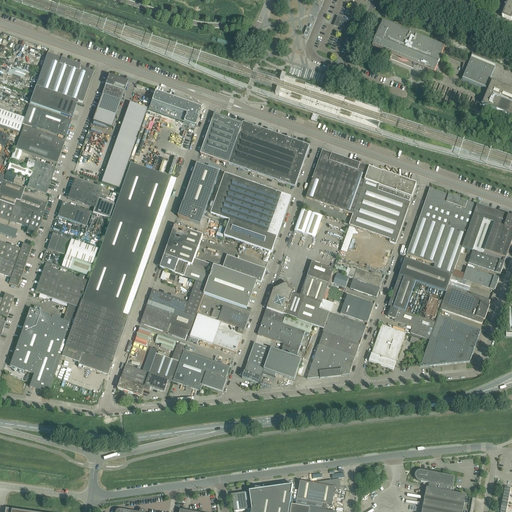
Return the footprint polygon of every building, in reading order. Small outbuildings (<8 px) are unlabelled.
[(511,0),(509,0),(508,3),(508,4),(502,18),(511,22),(511,19),(511,0)] [(335,26),(343,29),(346,21),(338,18),(335,26)] [(373,46),(392,54),(435,72),(439,61),(442,62),(443,60),(441,59),(442,55),(463,64),(461,79),(461,80),(460,83),(482,93),(483,89),(486,90),(496,67),(493,66),(494,62),(472,53),(471,56),(470,55),(467,61),(466,62),(449,55),(450,51),(451,51),(448,49),(447,50),(446,50),(446,51),(444,51),(445,48),(416,36),(417,35),(412,33),(411,34),(383,22),(378,33),(376,32),(375,35),(377,36),(376,39),(373,46)] [(53,34),(76,40),(77,35),(54,29),(53,34)] [(36,87),(78,102),(83,104),(94,73),(70,64),(71,62),(47,54),(36,87)] [(109,76),(102,95),(121,102),(128,82),(113,77),(109,76)] [(511,90),(492,82),(482,105),(511,117),(511,90)] [(30,104),(72,119),(78,102),(36,87),(33,95),(30,104)] [(202,109),(174,99),(155,92),(148,111),(195,128),(202,109)] [(102,95),(92,122),(111,128),(121,102),(102,95)] [(130,103),(101,183),(119,190),(147,109),(130,103)] [(37,127),(66,137),(71,121),(29,106),(22,125),(36,130),(37,127)] [(24,120),(0,111),(0,127),(19,134),(24,120)] [(243,124),(226,118),(215,114),(201,155),(228,164),(238,137),(243,124)] [(229,164),(247,171),(295,188),(309,146),(243,123),(243,124),(229,164)] [(24,127),(20,138),(61,153),(65,141),(24,127)] [(57,164),(61,153),(20,138),(16,150),(57,164)] [(11,158),(19,161),(22,152),(14,150),(11,158)] [(332,154),(327,153),(322,151),(312,179),(322,183),(332,154)] [(332,154),(322,183),(315,202),(325,205),(342,158),(332,154)] [(325,205),(353,215),(369,168),(342,158),(325,205)] [(34,170),(52,177),(55,169),(56,169),(56,168),(37,161),(36,162),(37,162),(34,170)] [(31,179),(49,186),(52,177),(34,170),(33,171),(10,163),(8,171),(31,179)] [(65,347),(82,353),(112,363),(128,317),(122,315),(170,179),(130,164),(82,301),(81,301),(78,308),(73,324),(65,347)] [(219,172),(197,164),(178,218),(201,225),(219,172)] [(369,168),(353,215),(349,225),(391,240),(396,242),(410,203),(409,203),(411,198),(412,199),(417,184),(369,168)] [(7,172),(3,181),(13,185),(16,175),(7,172)] [(272,253),(277,238),(291,198),(225,174),(211,215),(230,221),(224,237),(272,253)] [(46,194),(49,186),(31,179),(27,188),(46,195),(46,194)] [(315,202),(322,183),(312,179),(306,198),(315,202)] [(75,180),(68,199),(95,209),(93,213),(108,219),(115,199),(100,194),(102,190),(75,180)] [(0,188),(0,201),(2,202),(8,205),(15,207),(21,209),(27,211),(33,213),(37,215),(39,210),(45,212),(48,204),(23,195),(25,189),(2,181),(1,186),(0,188)] [(430,189),(407,255),(435,265),(458,199),(430,189)] [(452,276),(467,234),(477,206),(458,199),(435,265),(433,270),(452,276)] [(0,208),(0,218),(3,219),(8,205),(2,202),(0,208)] [(63,203),(58,216),(58,217),(86,227),(91,213),(63,203)] [(3,219),(10,222),(15,207),(8,205),(3,219)] [(511,217),(494,212),(477,206),(462,248),(473,252),(473,251),(505,262),(511,242),(511,217)] [(10,222),(16,224),(21,209),(15,207),(10,222)] [(16,224),(28,228),(33,213),(27,211),(21,209),(16,224)] [(302,210),(294,232),(305,235),(312,214),(302,210)] [(28,228),(26,234),(36,237),(39,227),(42,221),(43,217),(37,215),(33,213),(28,228)] [(312,214),(305,235),(315,239),(323,218),(312,214)] [(0,234),(15,239),(18,231),(0,224),(0,234)] [(175,227),(165,254),(160,269),(184,277),(207,285),(211,274),(209,273),(211,265),(195,259),(203,236),(175,227)] [(350,228),(341,251),(347,253),(356,230),(350,228)] [(65,256),(71,240),(53,234),(47,250),(65,256)] [(98,250),(71,240),(65,256),(61,267),(88,276),(98,250)] [(2,243),(0,248),(0,258),(3,260),(8,245),(2,243)] [(21,250),(16,264),(11,278),(9,284),(18,288),(32,247),(23,244),(21,249),(21,250)] [(0,268),(0,274),(11,278),(16,264),(21,250),(21,249),(8,245),(3,260),(0,268)] [(388,266),(393,252),(384,249),(379,263),(388,266)] [(468,264),(500,275),(505,263),(473,252),(468,264)] [(227,256),(223,269),(231,272),(256,281),(261,283),(266,270),(227,256)] [(405,260),(401,272),(389,307),(391,308),(405,313),(416,282),(446,293),(448,287),(452,276),(433,270),(405,260)] [(307,276),(300,297),(304,298),(321,304),(323,301),(329,284),(331,277),(333,270),(312,263),(308,273),(308,272),(307,273),(306,275),(306,276),(307,276)] [(345,277),(348,269),(336,265),(333,272),(345,277)] [(256,281),(231,272),(223,269),(214,266),(207,286),(204,295),(246,309),(256,281)] [(44,267),(35,293),(68,305),(78,308),(81,301),(88,282),(44,267)] [(463,280),(495,291),(499,279),(467,268),(463,280)] [(381,285),(383,280),(357,270),(356,271),(351,269),(348,278),(353,280),(380,289),(381,285)] [(349,279),(337,275),(334,285),(345,289),(349,279)] [(380,289),(353,280),(350,290),(376,299),(380,289)] [(147,306),(140,325),(167,334),(169,328),(170,328),(168,335),(185,341),(189,331),(191,332),(204,295),(207,286),(196,282),(188,303),(153,291),(149,302),(175,311),(174,315),(147,306)] [(290,290),(287,284),(280,287),(275,285),(274,290),(274,289),(267,309),(286,316),(286,317),(297,320),(304,298),(300,297),(294,295),(295,292),(290,290)] [(482,325),(490,302),(448,287),(446,293),(443,302),(440,311),(482,325)] [(5,294),(3,300),(0,298),(0,315),(7,318),(14,298),(5,294)] [(344,305),(371,315),(374,305),(345,295),(344,300),(345,301),(344,305)] [(443,302),(427,296),(420,318),(436,324),(438,316),(440,311),(443,302)] [(304,298),(297,320),(313,326),(324,330),(330,314),(319,310),(321,304),(304,298)] [(323,301),(321,304),(319,310),(330,314),(331,314),(334,305),(323,301)] [(371,315),(344,305),(341,314),(368,324),(371,315)] [(218,321),(239,328),(245,330),(249,317),(223,308),(218,321)] [(436,324),(405,313),(391,308),(388,317),(395,320),(395,322),(413,328),(411,334),(430,341),(436,324)] [(30,309),(12,358),(10,366),(34,375),(29,387),(45,393),(46,388),(50,389),(61,357),(65,347),(73,324),(63,321),(30,309)] [(218,320),(220,312),(214,310),(211,317),(218,320)] [(267,310),(264,318),(283,325),(286,317),(267,310)] [(331,314),(330,314),(324,330),(323,333),(335,337),(338,330),(362,339),(364,333),(335,324),(338,317),(331,314)] [(198,315),(190,337),(213,346),(236,354),(238,349),(240,344),(242,339),(218,331),(221,323),(198,315)] [(436,324),(430,341),(420,368),(470,362),(481,331),(438,316),(436,324)] [(297,320),(286,317),(283,325),(305,333),(310,334),(313,326),(297,320)] [(367,327),(338,317),(335,324),(364,333),(367,327)] [(264,318),(258,335),(284,344),(282,349),(283,349),(281,353),(296,358),(297,354),(298,354),(305,333),(283,325),(264,318)] [(369,363),(385,368),(393,371),(406,334),(382,326),(369,363)] [(360,346),(362,339),(338,330),(335,337),(360,346)] [(324,333),(319,345),(355,358),(360,346),(335,337),(323,333),(324,333)] [(155,343),(174,350),(177,342),(158,335),(155,343)] [(180,363),(173,382),(174,382),(201,391),(203,386),(204,386),(205,387),(218,392),(222,393),(227,381),(226,380),(230,368),(232,362),(235,354),(213,346),(192,339),(187,353),(184,352),(180,363)] [(255,344),(242,379),(259,385),(263,374),(275,378),(277,375),(295,381),(302,360),(296,358),(281,353),(255,344)] [(178,345),(172,360),(180,362),(185,347),(178,345)] [(307,380),(320,378),(349,375),(355,358),(319,345),(307,380)] [(108,375),(112,363),(82,353),(65,347),(61,357),(79,363),(78,365),(108,375)] [(149,374),(156,355),(158,351),(151,348),(143,372),(149,374)] [(156,355),(149,374),(144,390),(150,392),(151,389),(164,393),(169,382),(173,383),(173,382),(180,363),(156,355)] [(143,372),(126,366),(118,389),(141,398),(144,390),(149,374),(143,372)] [(451,488),(452,489),(455,477),(422,471),(420,471),(419,471),(418,472),(417,473),(416,474),(415,475),(415,476),(415,478),(415,479),(416,480),(417,481),(418,482),(420,482),(421,483),(429,484),(428,489),(427,488),(422,511),(462,511),(466,496),(451,493),(451,488)] [(296,506),(326,511),(327,506),(332,506),(335,490),(339,490),(339,489),(339,487),(339,485),(339,483),(339,481),(325,483),(325,484),(325,485),(325,487),(300,482),(296,506)] [(250,492),(252,510),(251,511),(288,511),(292,495),(293,486),(264,490),(256,489),(256,491),(250,492)] [(236,498),(232,499),(234,511),(236,511),(252,510),(250,492),(239,494),(239,495),(236,498)]
